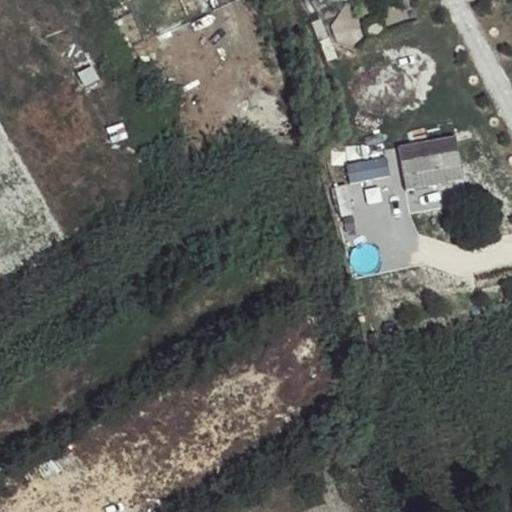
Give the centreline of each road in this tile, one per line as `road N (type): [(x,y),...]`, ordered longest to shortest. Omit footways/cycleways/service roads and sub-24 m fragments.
road 1 (track): [(50,511),(295,385)]
road 2 (track): [(454,0),(511,109)]
